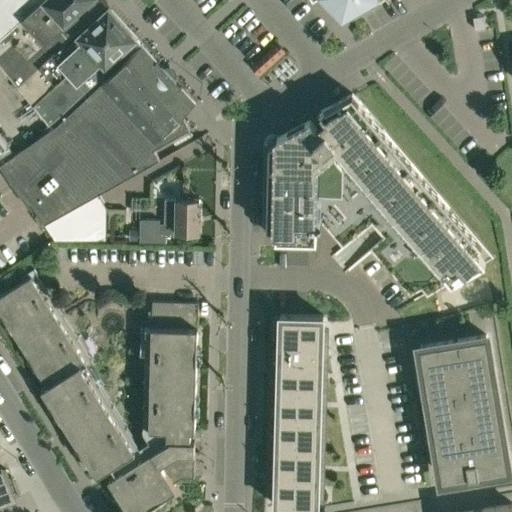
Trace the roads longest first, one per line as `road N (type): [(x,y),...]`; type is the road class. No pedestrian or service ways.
road 1 (residential): [(233,511),(246,120),(455,0)]
road 2 (tertiary): [(74,511),(0,394)]
